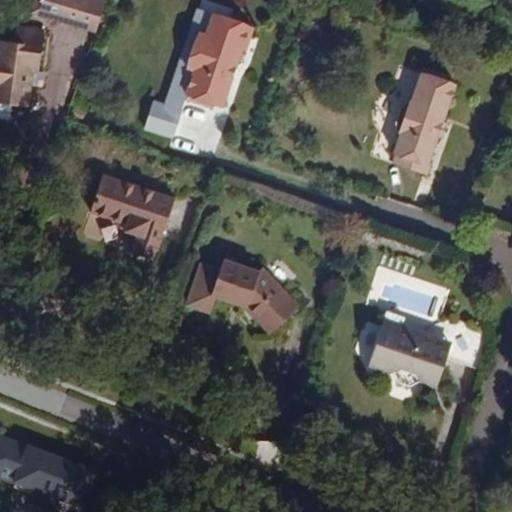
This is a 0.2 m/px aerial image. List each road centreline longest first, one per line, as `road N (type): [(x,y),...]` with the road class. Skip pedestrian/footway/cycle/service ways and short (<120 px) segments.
road 1 (residential): [(0,386),(306,511)]
road 2 (residential): [(511,355),(462,511)]
road 3 (residential): [(385,213),(511,253)]
